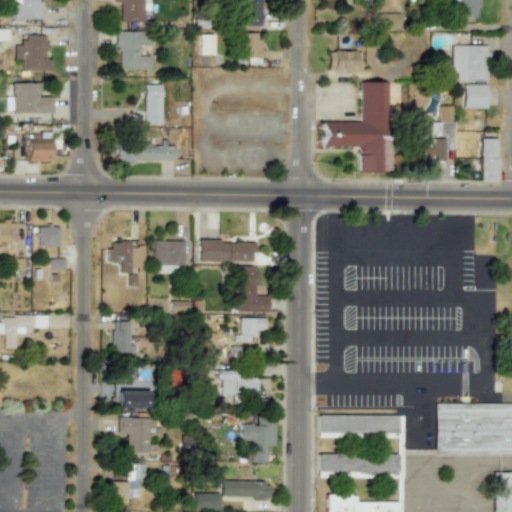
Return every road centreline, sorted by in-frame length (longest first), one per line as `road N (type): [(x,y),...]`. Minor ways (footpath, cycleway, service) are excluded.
road 1 (tertiary): [(0,191),(511,197)]
road 2 (residential): [(86,511),(86,0)]
road 3 (residential): [(299,511),(299,0)]
